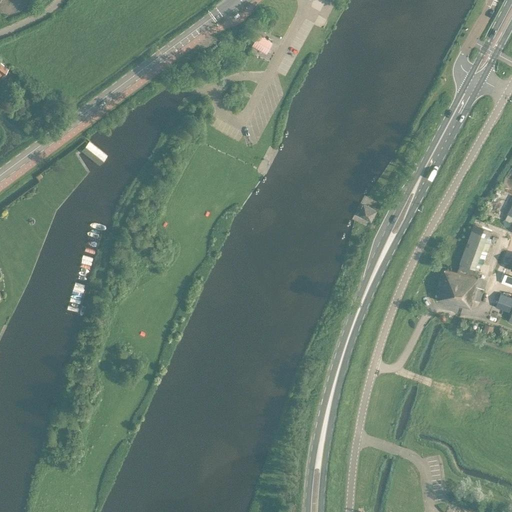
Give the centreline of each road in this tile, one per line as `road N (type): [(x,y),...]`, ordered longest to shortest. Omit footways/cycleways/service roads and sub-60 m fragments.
road 1 (unclassified): [(348,511),(360,416),(383,332),(424,234),(505,93)]
road 2 (tertiary): [(0,174),(234,0)]
road 3 (primary): [(319,448),(348,336),(382,257)]
